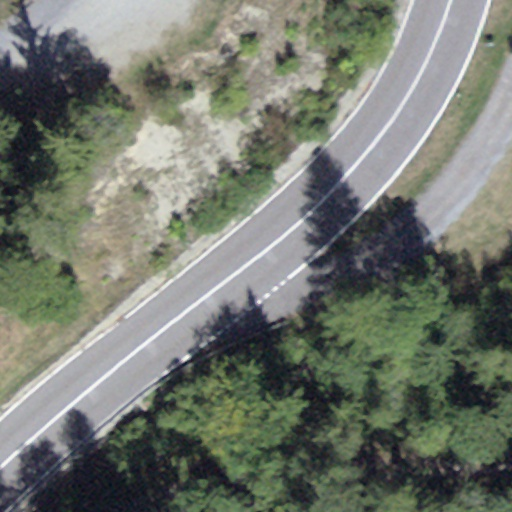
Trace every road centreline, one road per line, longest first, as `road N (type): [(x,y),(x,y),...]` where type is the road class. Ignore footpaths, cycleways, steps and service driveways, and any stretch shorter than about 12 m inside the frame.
road 1 (secondary): [(452,0),(409,101),(371,149),(288,232),(0,468)]
road 2 (track): [(123,511),(255,475),(511,452)]
